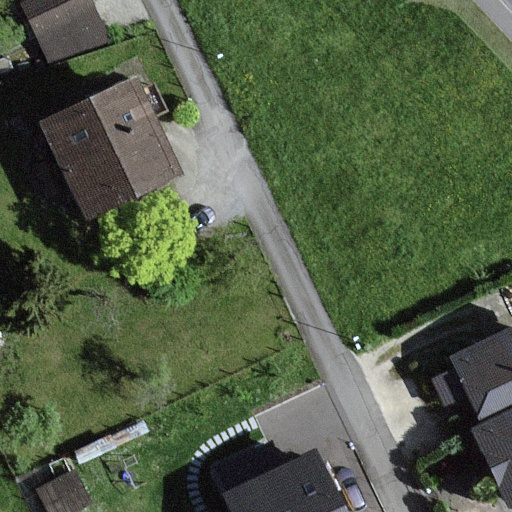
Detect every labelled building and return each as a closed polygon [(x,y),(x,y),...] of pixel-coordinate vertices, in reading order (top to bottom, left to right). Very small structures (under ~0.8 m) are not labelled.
[(98,0),(27,0),(52,56),(112,30),(98,0)] [(176,171),(133,84),(51,124),(95,212),(176,171)] [(511,326),(450,357),(481,423),(511,407),(511,326)] [(511,407),(481,423),(476,425),(511,500),(511,407)] [(341,511),(314,453),(229,493),(237,511),(341,511)]
